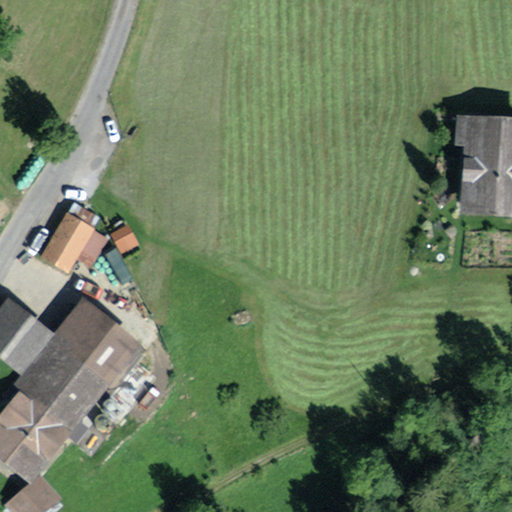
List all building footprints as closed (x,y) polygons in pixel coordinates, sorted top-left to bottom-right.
[(511,122),(463,119),(461,141),(476,143),(471,204),(511,206),(511,122)] [(45,257),(68,270),(91,232),(68,218),(45,257)] [(121,255),(140,247),(131,227),(112,235),(121,255)] [(132,348),(81,307),(11,393),(22,402),(0,429),(0,449),(30,473),(62,434),(63,435),(96,394),(106,401),(141,357),(131,349),(132,348)] [(0,319),(0,349),(21,367),(45,337),(9,309),(0,319)] [(12,507),(16,511),(40,511),(55,500),(54,498),(57,496),(43,480),(12,507)]
